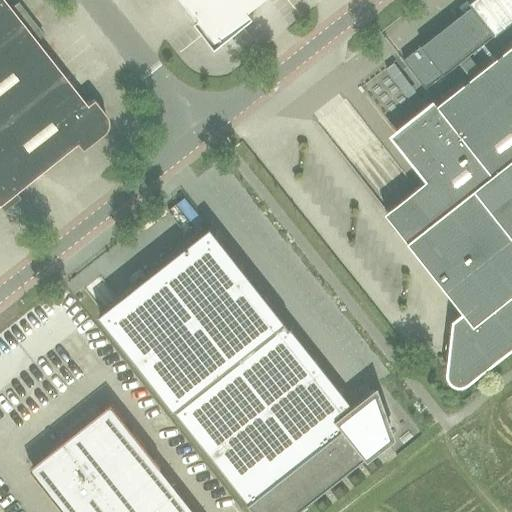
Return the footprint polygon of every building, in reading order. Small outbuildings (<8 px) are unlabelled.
[(0,0),(0,41),(30,18),(18,2),(11,7),(5,0),(0,0)] [(261,0),(183,0),(198,19),(195,21),(215,47),(228,37),(227,35),(239,25),(240,27),(253,17),(248,10),(261,0)] [(511,0),(471,0),(470,1),(496,33),(511,19),(511,0)] [(426,87),(494,33),(471,4),(403,58),(426,87)] [(0,123),(64,74),(37,39),(43,34),(30,18),(0,41),(0,123)] [(469,373),(511,339),(511,43),(399,133),(432,174),(386,211),(469,315),(460,321),(458,341),(452,340),(451,350),(456,351),(454,370),(456,375),(460,377),(465,376),(469,373)] [(64,74),(0,123),(0,204),(4,209),(19,197),(14,191),(77,142),(82,148),(103,131),(105,129),(106,126),(107,125),(107,124),(107,122),(108,121),(107,119),(107,117),(107,116),(106,114),(105,113),(93,98),(87,103),(64,74)] [(355,407),(213,227),(102,315),(249,502),(248,502),(256,511),(295,511),(385,441),(392,435),(376,391),(355,407)] [(112,392),(127,382),(121,373),(106,383),(112,392)] [(68,511),(197,511),(111,403),(32,466),(68,511)]
